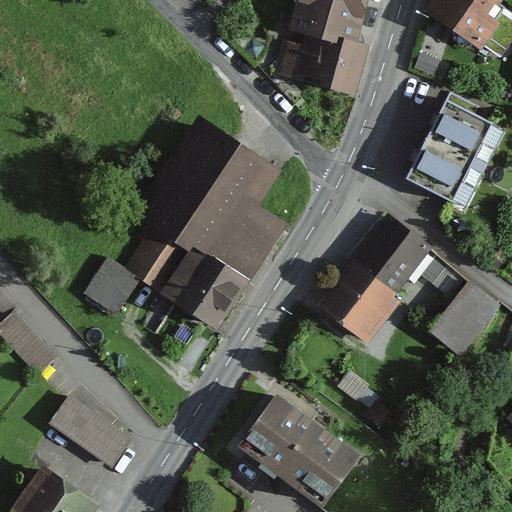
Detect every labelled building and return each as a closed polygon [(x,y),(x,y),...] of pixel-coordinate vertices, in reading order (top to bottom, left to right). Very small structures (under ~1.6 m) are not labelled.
[(302,0),(291,39),(339,52),(341,45),(354,49),(367,0),(302,0)] [(506,5),(499,0),(441,0),(431,16),(485,54),(493,42),(508,52),(511,46),(511,18),(502,11),(506,5)] [(427,38),(418,68),(435,73),(444,43),(427,38)] [(339,52),(291,39),(290,45),(288,45),(280,74),(351,93),(362,51),(354,49),(341,45),(339,52)] [(435,142),(481,168),(501,130),(455,105),(435,142)] [(287,175),(204,119),(141,213),(164,229),(135,272),(114,258),(89,294),(124,317),(145,286),(222,337),(293,230),(264,210),(287,175)] [(481,168),(435,142),(413,183),(459,208),(481,168)] [(356,263),(402,301),(437,257),(390,220),(356,263)] [(402,301),(356,263),(323,306),(370,342),(402,301)] [(507,310),(474,284),(435,333),(468,359),(507,310)] [(57,360),(19,316),(1,332),(38,375),(57,360)] [(360,453),(284,397),(249,445),(325,500),(360,453)] [(133,441),(71,399),(54,425),(116,467),(133,441)] [(92,511),(98,504),(48,470),(18,511),(92,511)]
